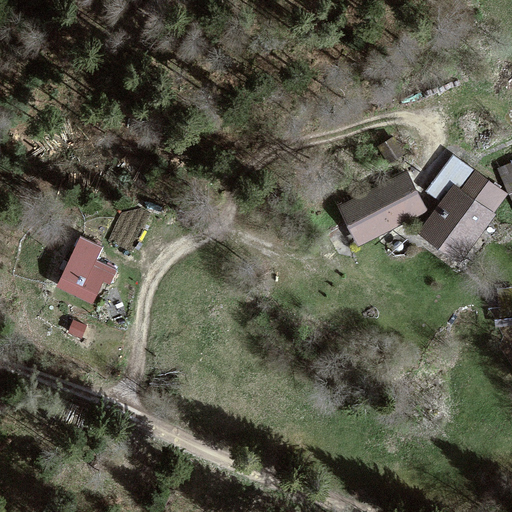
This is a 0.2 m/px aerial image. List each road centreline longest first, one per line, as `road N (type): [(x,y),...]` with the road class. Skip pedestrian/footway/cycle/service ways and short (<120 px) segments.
road 1 (track): [(130,408),(153,277),(173,255),(208,237),(248,241),(352,276)]
road 2 (track): [(245,448),(433,511)]
